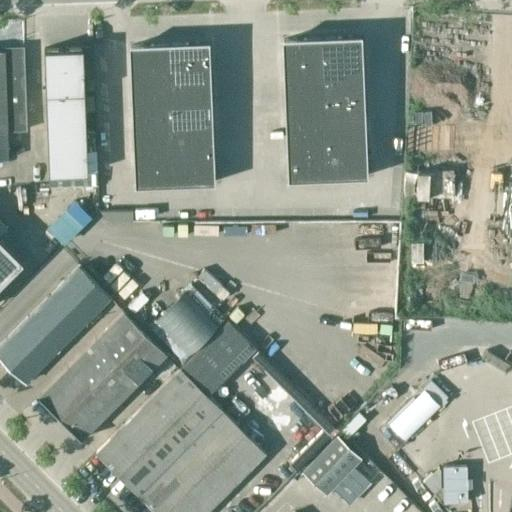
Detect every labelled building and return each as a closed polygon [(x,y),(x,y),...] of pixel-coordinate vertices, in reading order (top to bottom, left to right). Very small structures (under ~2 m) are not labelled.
[(362,35),(282,38),(288,178),(367,175),(362,35)] [(209,41),(129,44),(135,184),(215,181),(209,41)] [(84,46),(45,47),(50,173),(89,172),(84,46)] [(24,48),(0,49),(0,158),(9,158),(8,130),(27,129),(24,48)] [(439,191),(440,166),(427,166),(426,191),(439,191)] [(451,168),(451,192),(463,191),(462,168),(451,168)] [(54,220),(73,238),(101,208),(82,190),(54,220)] [(0,282),(23,260),(0,236),(0,282)] [(0,340),(0,354),(23,378),(109,293),(78,262),(0,340)] [(38,392),(81,435),(95,421),(166,350),(123,307),(38,392)] [(411,444),(469,381),(464,376),(469,370),(453,355),(389,424),(411,444)] [(109,434),(95,448),(137,491),(222,407),(180,364),(109,434)] [(200,511),(264,449),(222,407),(137,491),(157,511),(200,511)] [(336,432),(301,467),(324,490),(359,454),(336,432)] [(468,503),(467,462),(454,463),(456,504),(468,503)]
